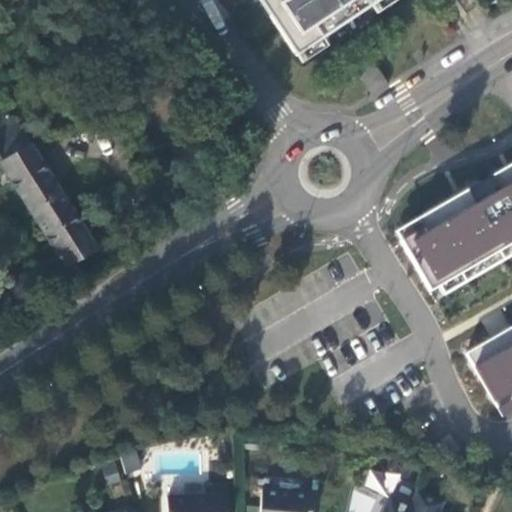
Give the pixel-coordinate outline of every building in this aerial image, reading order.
[(271,16),(297,55),(379,0),(269,0),(277,12),(271,16)] [(354,66),(371,93),(386,83),(369,56),(354,66)] [(60,96),(64,91),(58,81),(52,81),(45,84),(45,89),(47,95),(50,98),(55,100),(60,96)] [(14,116),(0,124),(0,165),(1,165),(66,269),(98,249),(14,116)] [(511,166),(397,233),(438,303),(511,259),(511,166)] [(511,326),(465,354),(496,408),(511,398),(511,326)] [(120,455),(125,472),(141,467),(135,450),(120,455)] [(227,511),(227,487),(209,488),(210,495),(167,497),(167,511),(227,511)] [(261,489),(259,511),(310,511),(312,494),(261,489)] [(437,511),(442,503),(417,491),(411,505),(390,496),(383,511),(437,511)]
